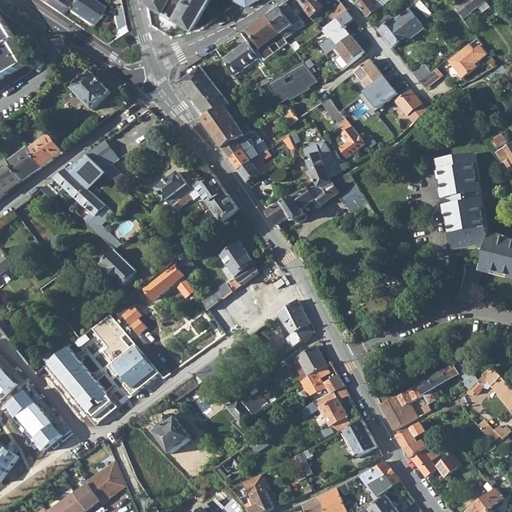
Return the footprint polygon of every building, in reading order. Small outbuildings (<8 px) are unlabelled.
[(65,8),(69,2),(66,0),(39,0),(60,14),(65,8)] [(70,0),(69,2),(65,8),(90,26),(90,25),(102,8),(91,0),(70,0)] [(149,0),(149,1),(196,28),(211,0),(149,0)] [(320,1),(318,0),(300,0),(299,1),(312,18),(325,8),(320,1)] [(369,16),(378,9),(375,4),(379,1),(379,0),(362,0),(358,3),(369,16)] [(416,4),(427,18),(433,13),(430,10),(421,0),(416,4)] [(447,0),(443,0),(430,10),(433,13),(435,17),(451,4),(447,0)] [(463,3),(467,1),(466,0),(460,0),(453,6),(456,9),(463,3)] [(467,0),(467,1),(463,3),(456,9),(463,19),(479,7),(487,2),(489,0),(467,0)] [(282,33),(286,39),(292,35),(288,30),(300,20),(286,2),(269,16),(282,33)] [(483,12),(490,7),(487,2),(479,7),(483,12)] [(343,3),(329,14),(332,17),(335,21),(344,15),(349,11),(344,4),(343,3)] [(101,20),(107,11),(102,8),(90,25),(92,26),(96,20),(101,20)] [(126,31),(124,22),(121,8),(112,10),(115,28),(112,30),(116,37),(126,31)] [(380,31),(394,49),(414,33),(416,36),(426,28),(410,8),(394,20),(380,31)] [(355,19),(349,11),(344,15),(335,21),(324,30),(331,39),(333,37),(340,46),(353,35),(346,27),(355,19)] [(0,80),(26,65),(13,45),(16,43),(16,41),(17,40),(0,14),(0,80)] [(375,24),(380,31),(394,20),(388,14),(375,24)] [(282,33),(269,16),(261,22),(257,25),(258,26),(250,32),(262,48),(258,50),(266,60),(268,59),(268,60),(274,55),(274,54),(275,53),(271,47),(276,42),(281,49),(289,43),(286,39),(282,33)] [(319,27),(322,32),(324,30),(335,21),(332,17),(319,27)] [(341,57),(343,55),(350,65),(366,52),(353,35),(340,46),(334,50),(341,57)] [(304,38),(293,48),(296,52),(308,43),(304,38)] [(224,59),(236,75),(260,57),(256,52),(248,41),(224,59)] [(449,61),(461,78),(463,78),(477,67),(475,64),(489,53),(482,44),(475,50),(470,44),(460,51),(449,61)] [(60,63),(69,64),(71,49),(62,50),(60,63)] [(263,62),(266,60),(258,50),(256,52),(260,57),(263,62)] [(372,60),(356,73),(364,82),(361,84),(367,91),(385,77),(372,60)] [(306,65),(310,70),(315,66),(311,61),(306,65)] [(270,82),(268,83),(280,104),(290,98),(291,100),(303,93),(302,91),(319,82),(310,70),(306,65),(304,62),(299,65),(270,82)] [(413,73),(421,82),(433,73),(425,63),(413,73)] [(503,65),(490,76),(495,82),(508,71),(503,65)] [(439,69),(433,73),(438,80),(444,75),(439,69)] [(191,102),(204,120),(226,107),(228,106),(202,70),(181,84),(194,100),(191,102)] [(75,90),(95,110),(113,93),(93,72),(75,90)] [(421,82),(426,89),(438,80),(433,73),(421,82)] [(254,84),(258,89),(268,83),(270,82),(266,77),(254,84)] [(390,83),(385,77),(367,91),(362,96),(375,112),(399,94),(393,87),(392,88),(389,85),(390,83)] [(398,102),(414,123),(428,110),(412,91),(398,102)] [(234,96),(237,101),(244,98),(241,92),(234,96)] [(242,129),(226,107),(204,120),(225,150),(253,132),(248,125),(242,129)] [(286,118),(290,125),(300,119),(293,108),(273,120),(276,124),(286,118)] [(349,122),(346,117),(342,120),(340,118),(337,120),(341,126),(349,122)] [(342,149),(349,158),(367,144),(349,122),(341,126),(346,134),(344,135),(345,136),(342,138),(346,144),(342,149)] [(51,136),(63,151),(71,146),(59,130),(51,136)] [(232,160),(258,143),(255,140),(258,138),(257,136),(259,135),(256,130),(253,132),(225,150),(232,160)] [(497,143),(500,147),(508,142),(503,134),(500,136),(492,141),(494,145),(497,143)] [(326,142),(327,144),(332,141),(328,135),(324,138),(326,142)] [(51,136),(31,150),(43,167),(63,151),(51,136)] [(106,171),(119,183),(125,177),(112,164),(119,159),(106,142),(89,154),(106,171)] [(332,177),(343,171),(338,163),(334,156),(332,153),(331,150),(327,144),(326,142),(305,150),(309,158),(308,158),(318,183),(332,177)] [(240,171),(263,154),(260,149),(262,148),(259,143),(258,143),(232,160),(240,171)] [(511,144),(504,149),(497,154),(503,163),(505,162),(511,171),(511,170),(511,144)] [(29,148),(9,163),(23,182),(43,167),(31,150),(29,148)] [(240,171),(249,184),(266,172),(268,174),(271,172),(269,169),(263,160),(272,155),(269,150),(263,154),(240,171)] [(335,151),(332,153),(334,156),(338,163),(343,171),(347,169),(349,168),(345,161),(343,163),(338,153),(337,154),(335,151)] [(106,171),(89,154),(84,160),(83,159),(69,169),(89,189),(106,171)] [(511,240),(490,235),(489,228),(488,228),(483,200),(481,201),(481,194),(482,193),(475,154),(441,160),(447,199),(455,197),(456,205),(448,206),(456,250),(480,246),(487,248),(482,269),(511,276),(511,240)] [(0,192),(3,197),(23,182),(9,163),(8,161),(0,167),(0,192)] [(57,179),(100,221),(104,220),(113,211),(89,189),(69,169),(57,179)] [(158,189),(172,207),(201,186),(197,181),(190,186),(180,172),(158,189)] [(306,215),(307,215),(302,209),(319,198),(325,205),(341,193),(338,190),(354,180),(350,174),(334,182),(320,188),(314,188),(310,190),(309,190),(269,213),(279,226),(292,217),(296,223),(297,222),(297,224),(300,224),(307,219),(307,217),(306,215)] [(203,193),(211,205),(228,194),(215,176),(211,179),(201,186),(172,207),(163,214),(166,220),(176,212),(175,210),(182,205),(183,206),(193,198),(195,200),(203,193)] [(319,186),(320,188),(334,182),(333,180),(332,177),(318,183),(319,186)] [(343,198),(352,213),(368,202),(356,183),(344,190),(348,195),(343,198)] [(43,189),(53,199),(59,193),(50,184),(43,189)] [(200,236),(203,240),(240,210),(228,194),(211,205),(212,207),(222,220),(219,220),(200,236)] [(444,207),(448,206),(456,205),(455,197),(447,199),(443,200),(444,207)] [(321,207),(325,205),(319,198),(302,209),(307,215),(320,205),(321,207)] [(223,256),(242,286),(260,272),(255,265),(256,265),(242,243),(223,256)] [(0,277),(15,266),(1,249),(0,249),(0,277)] [(104,264),(126,286),(140,272),(134,267),(118,251),(104,264)] [(167,263),(170,267),(175,263),(183,256),(181,252),(167,263)] [(185,276),(187,279),(192,276),(199,270),(189,257),(177,266),(185,276)] [(146,289),(154,300),(176,283),(187,297),(195,291),(188,281),(187,279),(185,276),(177,266),(176,265),(146,289)] [(142,274),(150,283),(156,278),(148,270),(142,274)] [(203,302),(209,311),(225,297),(226,299),(234,292),(237,290),(234,287),(232,289),(227,282),(203,302)] [(241,301),(234,292),(226,299),(225,297),(209,311),(215,319),(241,301)] [(289,339),(295,347),(314,334),(309,325),(312,323),(300,301),(280,315),(294,336),(289,339)] [(123,316),(139,334),(146,328),(139,319),(142,315),(134,306),(123,316)] [(115,365),(137,346),(111,315),(94,330),(110,348),(104,352),(115,365)] [(0,320),(0,326),(11,340),(14,337),(13,335),(14,334),(2,319),(0,320)] [(260,329),(249,337),(254,345),(259,342),(262,345),(268,341),(260,329)] [(197,374),(206,383),(214,378),(217,383),(259,352),(247,338),(244,340),(202,370),(197,374)] [(161,374),(137,346),(115,365),(111,368),(135,396),(161,374)] [(299,378),(302,382),(303,382),(318,372),(329,365),(318,346),(294,361),(301,375),(299,378)] [(70,348),(51,364),(101,423),(120,407),(70,348)] [(432,391),(462,375),(465,380),(463,382),(470,390),(479,380),(474,373),(469,367),(464,360),(419,386),(424,395),(429,405),(438,400),(432,391)] [(20,383),(0,361),(0,401),(0,402),(20,383)] [(475,395),(484,388),(482,386),(488,382),(491,387),(509,408),(511,405),(511,388),(495,367),(479,380),(470,390),(467,394),(468,394),(470,394),(472,393),(473,393),(475,395)] [(303,382),(311,398),(327,388),(325,384),(326,383),(325,382),(324,382),(318,372),(303,382)] [(327,392),(329,395),(346,386),(340,376),(326,384),(328,388),(330,390),(327,392)] [(168,395),(174,404),(200,385),(194,377),(174,390),(168,395)] [(318,401),(335,433),(351,424),(347,418),(349,417),(340,400),(350,394),(346,386),(329,395),(318,401)] [(381,405),(395,430),(419,418),(414,410),(412,411),(408,404),(419,399),(426,410),(423,411),(425,414),(432,410),(429,405),(424,395),(419,386),(399,397),(399,395),(381,405)] [(65,436),(29,392),(9,409),(45,452),(65,436)] [(243,401),(254,416),(263,410),(251,395),(243,401)] [(232,423),(248,441),(254,435),(243,423),(254,416),(243,401),(241,399),(229,408),(237,417),(232,423)] [(403,447),(412,458),(430,445),(432,444),(430,440),(425,444),(423,441),(430,438),(425,429),(441,420),(438,415),(398,436),(403,447)] [(156,433),(171,455),(193,440),(187,432),(188,432),(183,425),(182,426),(177,418),(156,433)] [(479,426),(482,430),(490,424),(486,420),(479,426)] [(345,431),(359,457),(378,447),(364,421),(345,431)] [(434,434),(436,437),(447,429),(443,423),(435,428),(437,432),(434,434)] [(482,430),(493,443),(501,436),(495,429),(490,424),(482,430)] [(501,436),(504,439),(509,434),(504,429),(500,425),(495,429),(501,436)] [(432,444),(430,445),(433,450),(441,444),(438,439),(432,444)] [(0,441),(0,483),(1,484),(21,456),(0,441)] [(439,457),(433,450),(430,445),(412,458),(427,479),(438,470),(445,479),(462,466),(453,454),(436,467),(433,462),(439,457)] [(297,457),(306,476),(313,473),(307,460),(314,456),(311,449),(297,457)] [(217,470),(234,490),(239,488),(235,482),(238,480),(235,476),(244,470),(235,457),(217,470)] [(300,481),(307,478),(306,476),(297,457),(294,459),(292,459),(297,470),(295,470),(300,481)] [(87,481),(89,483),(104,503),(109,499),(108,498),(116,492),(114,490),(126,481),(117,459),(87,481)] [(379,497),(402,481),(387,462),(360,476),(363,480),(373,492),(370,493),(375,500),(376,500),(379,497)] [(251,511),(266,511),(275,508),(267,490),(270,489),(263,475),(247,483),(256,501),(247,506),(251,511)] [(488,481),(494,488),(495,486),(494,485),(496,483),(493,478),(488,481)] [(127,484),(126,481),(114,490),(116,492),(127,484)] [(89,483),(75,492),(88,509),(95,504),(98,507),(104,503),(89,483)] [(337,488),(340,495),(350,490),(347,483),(337,488)] [(303,489),(306,494),(313,491),(311,485),(303,489)] [(200,511),(245,511),(247,511),(223,487),(210,487),(207,495),(212,501),(200,511)] [(323,511),(325,511),(324,511),(347,511),(348,511),(340,495),(337,488),(304,504),(307,511),(323,511)] [(497,489),(467,511),(490,511),(489,511),(504,498),(497,489)] [(75,492),(63,501),(70,511),(84,511),(88,509),(75,492)] [(370,511),(371,511),(400,511),(388,496),(386,497),(385,495),(376,501),(376,500),(375,500),(369,505),(359,511),(370,511)] [(70,511),(63,501),(49,511),(70,511)]
